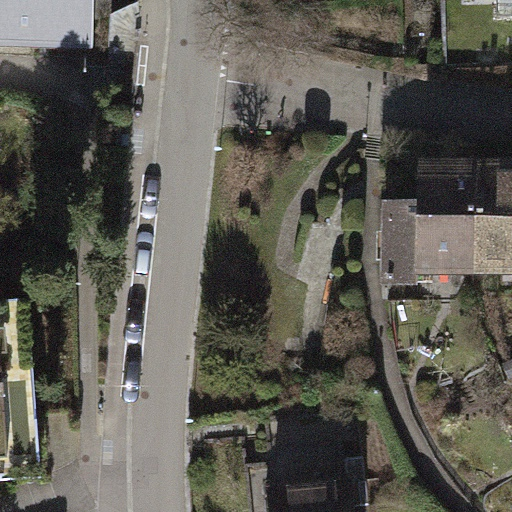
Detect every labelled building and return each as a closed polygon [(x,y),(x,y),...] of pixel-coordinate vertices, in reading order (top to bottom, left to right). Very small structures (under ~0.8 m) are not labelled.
[(95,0),(0,0),(0,48),(94,51),(95,0)] [(511,0),(491,0),(492,16),(511,15),(511,0)] [(511,155),(417,153),(415,194),(382,195),(384,282),(434,281),(433,271),(511,269),(511,155)] [(38,320),(0,322),(0,480),(49,477),(38,320)] [(366,511),(356,410),(244,421),(250,511),(366,511)]
